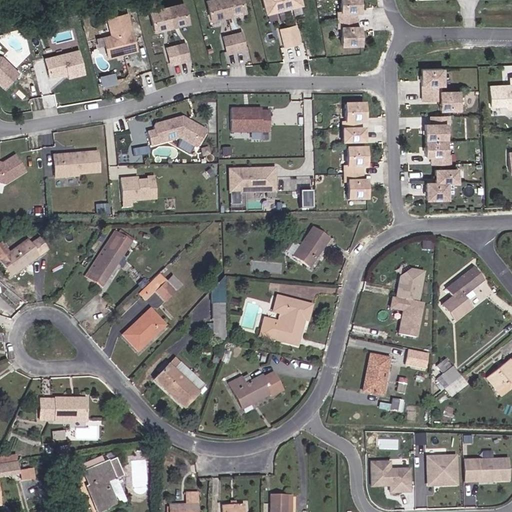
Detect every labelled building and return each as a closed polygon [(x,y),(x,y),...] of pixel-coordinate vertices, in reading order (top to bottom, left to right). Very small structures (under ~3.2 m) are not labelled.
[(251,17),(247,0),(231,0),(213,4),(218,25),(251,17)] [(308,12),(305,0),(268,0),(273,20),(308,12)] [(363,36),(363,22),(367,22),(367,4),(348,4),(348,21),(345,21),(345,37),(348,37),(348,54),(366,55),(367,37),(363,36)] [(195,28),(191,8),(157,15),(162,35),(195,28)] [(143,54),(135,17),(115,21),(119,38),(111,40),(114,57),(126,54),(127,57),(143,54)] [(53,33),(51,24),(41,27),(43,36),(53,33)] [(306,51),(302,33),(287,36),(290,54),(306,51)] [(251,55),(247,38),(229,42),(233,59),(251,55)] [(195,65),(191,49),(173,52),(177,68),(195,65)] [(91,75),(86,52),(52,59),(56,78),(74,74),(75,79),(91,75)] [(26,73),(9,56),(0,53),(0,74),(12,87),(26,73)] [(447,85),(447,68),(426,68),(426,100),(444,100),(444,110),(463,110),(463,90),(444,90),(444,85),(447,85)] [(103,87),(119,83),(116,71),(100,76),(103,87)] [(511,89),(508,90),(507,87),(493,88),(494,108),(507,107),(511,111),(511,110),(511,89)] [(364,138),(364,131),(367,131),(368,112),(348,112),(348,130),(345,130),(345,151),(367,152),(367,138),(364,138)] [(272,138),(272,132),(265,132),(265,118),(265,115),(234,114),(233,137),(272,138)] [(448,155),(448,124),(451,124),(452,123),(452,115),(434,115),(433,122),(428,122),(428,155),(434,155),(434,163),(451,163),(451,155),(448,155)] [(272,132),(273,118),(265,118),(265,132),(272,132)] [(210,138),(209,135),(196,127),(193,128),(190,123),(186,121),(160,128),(158,131),(159,134),(151,136),(155,149),(184,142),(199,151),(202,150),(210,138)] [(101,175),(100,154),(80,155),(78,156),(74,156),(74,155),(57,156),(58,177),(101,175)] [(0,181),(5,184),(29,171),(19,155),(4,163),(0,161),(0,181)] [(364,190),(364,175),(368,176),(368,158),(349,158),(349,176),(346,175),(346,191),(349,191),(349,209),(368,209),(368,190),(364,190)] [(447,198),(448,182),(458,182),(458,169),(436,169),(436,181),(427,181),(427,198),(447,198)] [(276,198),(276,176),(261,175),(261,178),(257,178),(258,175),(231,175),(231,197),(260,198),(276,198)] [(280,178),(279,191),(296,192),(297,180),(280,178)] [(156,203),(156,184),(149,184),(140,184),(130,184),(130,182),(122,181),(122,203),(131,204),(156,203)] [(303,190),(304,207),(318,207),(317,189),(303,190)] [(316,257),(332,237),(316,226),(294,252),(311,266),(317,258),(316,257)] [(99,262),(112,272),(134,242),(121,232),(99,262)] [(38,251),(46,246),(39,235),(31,240),(38,251)] [(0,243),(0,249),(15,271),(40,254),(38,251),(31,240),(30,240),(16,250),(8,238),(0,243)] [(465,295),(472,290),(485,280),(473,266),(447,288),(455,296),(445,305),(458,319),(473,306),(470,302),(465,295)] [(415,304),(423,275),(410,271),(400,275),(393,298),(415,304)] [(150,298),(159,289),(164,285),(159,280),(145,293),(150,298)] [(169,300),(179,291),(169,280),(164,285),(159,289),(169,300)] [(465,295),(470,302),(477,297),(472,290),(465,295)] [(267,333),(303,343),(310,318),(313,319),(317,304),(284,295),(280,309),(291,312),(290,318),(274,313),(267,333)] [(410,339),(419,306),(415,304),(393,298),(390,298),(387,308),(399,311),(393,335),(410,339)] [(215,324),(229,323),(229,304),(214,304),(215,324)] [(130,333),(145,349),(172,323),(156,308),(130,333)] [(370,389),(384,391),(392,355),(374,352),(370,370),(374,371),(370,389)] [(410,365),(428,368),(430,355),(412,352),(410,365)] [(185,409),(199,395),(177,373),(185,365),(179,358),(157,379),(185,409)] [(444,381),(456,371),(447,361),(436,371),(444,381)] [(511,362),(491,380),(501,391),(511,381),(511,362)] [(270,394),(282,390),(273,370),(262,374),(260,372),(242,380),(238,372),(225,378),(237,404),(269,391),(270,394)] [(444,381),(451,389),(463,379),(456,371),(444,381)] [(398,390),(413,392),(416,375),(407,374),(406,379),(400,379),(398,390)] [(447,393),(451,389),(444,381),(440,385),(447,393)] [(511,381),(501,391),(504,394),(511,387),(511,381)] [(53,418),(86,420),(88,395),(56,393),(55,395),(40,394),(39,416),(53,416),(53,418)] [(389,410),(401,411),(403,401),(391,399),(389,410)] [(75,422),(75,438),(93,437),(93,422),(75,422)] [(414,432),(412,443),(424,445),(425,434),(414,432)] [(112,483),(128,475),(118,453),(100,457),(103,464),(84,472),(93,490),(89,492),(99,511),(109,511),(123,507),(112,483)] [(0,477),(17,475),(17,472),(16,462),(15,454),(0,457),(0,477)] [(457,454),(427,456),(427,488),(460,487),(457,454)] [(511,478),(510,458),(463,459),(464,485),(511,481),(511,478)] [(391,461),(369,463),(369,488),(389,488),(388,495),(413,494),(411,468),(393,469),(391,461)] [(23,483),(34,482),(32,468),(21,469),(23,483)] [(272,511),(289,511),(290,496),(274,495),(272,511)] [(173,511),(202,511),(203,506),(187,505),(188,501),(175,500),(173,511)]
